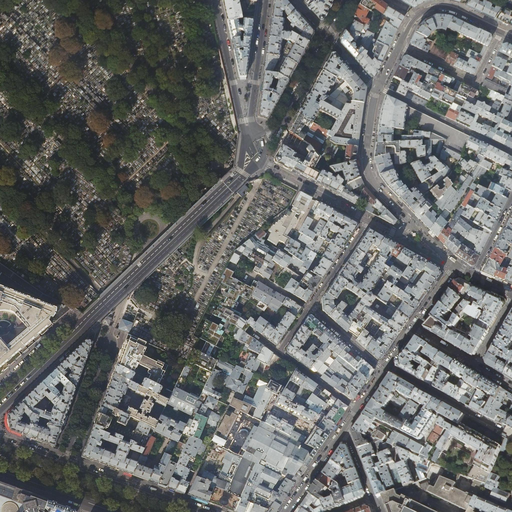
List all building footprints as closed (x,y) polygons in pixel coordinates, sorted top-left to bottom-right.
[(222,0),(226,13),(227,22),(238,19),(241,19),(243,19),(254,21),(254,17),(249,17),(242,18),(238,0),(246,0),(247,3),(247,4),(248,4),(256,5),(256,1),(250,0),(249,0),(222,0)] [(289,17),(296,11),(288,2),(286,0),(274,0),(273,5),(272,18),(282,19),(282,14),(282,12),(283,12),(283,11),(284,11),(285,13),(289,17)] [(305,0),(304,1),(311,9),(320,18),(323,17),(329,6),(332,0),(305,0)] [(360,0),(359,3),(369,9),(375,13),(380,16),(381,17),(388,5),(381,0),(360,0)] [(480,11),(486,0),(482,0),(482,1),(479,0),(468,0),(465,4),(476,10),(480,11)] [(491,2),(486,0),(480,11),(488,15),(493,18),(499,9),(501,7),(495,4),(494,7),(492,6),(493,5),(491,4),(491,5),(490,5),(491,2)] [(369,9),(359,3),(353,14),(359,17),(358,18),(357,17),(356,19),(355,20),(364,25),(365,23),(374,28),(380,16),(375,13),(373,16),(375,17),(372,22),(369,20),(369,19),(367,18),(369,15),(367,14),(369,9)] [(388,5),(381,17),(382,17),(384,14),(391,18),(388,22),(397,29),(401,22),(405,15),(388,5)] [(502,11),(499,10),(500,10),(499,9),(493,18),(510,26),(511,26),(511,7),(511,10),(504,6),(502,11)] [(300,38),(309,43),(311,40),(314,34),(313,30),(310,27),(301,16),(296,11),(289,17),(287,19),(292,24),(290,26),(293,29),(295,27),(300,33),(301,32),(302,34),(300,38)] [(446,31),(447,27),(452,17),(446,16),(445,16),(436,15),(425,20),(419,27),(418,28),(415,32),(424,37),(426,38),(430,33),(435,30),(441,29),(446,31)] [(458,20),(452,17),(447,27),(459,33),(463,23),(458,20)] [(289,40),(291,33),(291,32),(282,31),(283,23),(287,23),(286,20),(282,19),(272,18),(270,30),(269,37),(282,39),(288,40),(289,40)] [(252,30),(254,21),(243,19),(243,26),(240,25),(238,19),(227,22),(229,31),(232,40),(239,38),(241,38),(241,35),(241,32),(245,32),(244,35),(243,35),(243,38),(244,38),(251,40),(252,30)] [(355,20),(354,19),(352,22),(349,28),(346,26),(345,29),(353,39),(355,40),(360,45),(362,46),(364,43),(357,38),(358,36),(361,32),(360,31),(363,28),(370,32),(368,36),(373,38),(374,34),(375,29),(374,28),(365,23),(364,25),(355,20)] [(0,29),(17,48),(16,63),(25,64),(41,82),(43,82),(49,77),(49,81),(51,84),(60,76),(55,69),(51,69),(52,65),(46,59),(44,58),(44,55),(31,40),(27,39),(27,35),(21,34),(21,32),(18,28),(15,27),(12,24),(10,25),(11,23),(8,20),(7,21),(3,21),(0,23),(0,29)] [(374,34),(373,38),(389,46),(393,37),(397,29),(388,22),(386,20),(378,36),(374,34)] [(469,25),(463,23),(459,33),(456,39),(454,42),(459,44),(462,39),(464,40),(466,36),(468,37),(466,41),(471,44),(478,30),(472,27),(469,25)] [(353,39),(345,29),(343,33),(340,37),(341,41),(346,47),(355,57),(364,48),(362,46),(360,45),(357,48),(355,46),(356,45),(355,44),(355,43),(355,42),(354,42),(354,41),(353,41),(355,40),(353,39)] [(490,35),(484,32),(478,30),(471,44),(465,56),(467,57),(479,63),(480,61),(491,39),(490,35)] [(423,39),(424,37),(415,32),(411,39),(410,41),(412,45),(427,53),(432,43),(430,42),(428,45),(425,43),(426,41),(423,39)] [(291,33),(289,40),(295,43),(293,46),(304,52),(307,47),(309,43),(300,38),(291,33)] [(389,46),(373,38),(368,36),(364,43),(362,46),(364,48),(367,50),(369,43),(370,44),(371,41),(375,43),(372,50),(373,51),(374,52),(374,53),(375,53),(374,56),(376,59),(382,62),(388,48),(389,46)] [(282,39),(269,37),(268,46),(267,55),(283,57),(283,55),(280,54),(282,39)] [(250,46),(251,40),(244,38),(243,41),(242,41),(242,43),(240,43),(239,38),(232,40),(233,45),(234,51),(242,49),(250,50),(250,46)] [(509,57),(511,49),(511,45),(506,43),(502,44),(499,49),(496,57),(506,62),(507,60),(508,58),(503,56),(503,54),(509,57)] [(445,60),(449,53),(434,45),(430,53),(445,60)] [(286,59),(297,65),(301,58),(304,52),(293,46),(287,58),(284,56),(283,58),(286,59)] [(367,50),(364,48),(355,57),(360,63),(371,75),(375,75),(379,67),(382,62),(376,59),(374,56),(371,52),(369,52),(371,56),(372,56),(373,57),(371,59),(366,53),(367,50)] [(451,48),(449,53),(445,60),(445,61),(451,64),(454,66),(457,59),(460,53),(461,54),(462,51),(461,51),(460,51),(459,51),(458,52),(451,48)] [(249,54),(250,50),(242,49),(234,51),(235,55),(236,62),(248,58),(249,54)] [(328,60),(322,71),(337,79),(338,77),(342,79),(339,81),(342,84),(353,74),(345,64),(335,53),(331,54),(328,60)] [(283,57),(267,55),(265,64),(264,72),(273,74),(277,68),(275,67),(278,61),(280,62),(283,57)] [(401,62),(399,66),(414,74),(415,72),(410,69),(411,66),(422,72),(419,76),(421,77),(425,79),(430,68),(406,56),(403,57),(401,62)] [(464,62),(457,59),(454,66),(463,70),(471,74),(474,73),(479,63),(467,57),(464,62)] [(506,62),(496,57),(494,61),(491,66),(502,72),(506,62)] [(248,58),(236,62),(238,71),(240,77),(246,77),(248,65),(248,58)] [(297,65),(286,59),(277,74),(289,80),(293,73),(297,65)] [(419,76),(414,74),(399,66),(396,72),(393,77),(402,81),(406,83),(407,82),(406,82),(406,80),(407,79),(404,78),(406,73),(409,74),(409,73),(413,74),(408,84),(419,90),(423,82),(419,80),(421,77),(419,76)] [(502,72),(491,66),(486,77),(492,80),(495,74),(507,80),(506,82),(503,80),(501,83),(509,86),(509,85),(511,78),(511,76),(506,74),(502,72)] [(430,68),(425,79),(423,82),(419,90),(431,95),(433,90),(443,95),(454,100),(461,83),(457,81),(452,91),(442,86),(443,83),(445,82),(449,84),(450,82),(452,83),(453,82),(454,80),(447,76),(435,70),(430,68)] [(338,79),(337,79),(322,71),(316,83),(309,95),(322,102),(328,96),(325,95),(327,90),(329,91),(330,90),(328,89),(330,85),(331,85),(333,85),(335,83),(337,84),(334,89),(336,90),(342,84),(339,81),(338,79)] [(258,116),(267,120),(274,107),(282,93),(289,80),(277,74),(273,74),(264,72),(263,83),(260,103),(258,116)] [(360,81),(353,74),(342,84),(336,90),(328,96),(322,102),(341,113),(342,112),(346,105),(346,103),(348,100),(350,101),(346,93),(349,91),(346,87),(348,85),(353,91),(354,93),(352,101),(364,103),(366,90),(366,88),(360,81)] [(511,78),(509,85),(511,86),(508,96),(505,95),(504,97),(502,102),(502,103),(504,105),(500,114),(497,113),(496,117),(502,120),(497,129),(499,130),(499,128),(500,129),(499,132),(496,131),(492,139),(497,142),(503,145),(508,136),(503,134),(504,131),(509,133),(511,127),(511,124),(503,120),(504,117),(505,118),(507,117),(511,104),(511,78)] [(482,86),(491,91),(504,97),(505,95),(507,91),(484,80),(482,86)] [(408,84),(406,83),(402,81),(396,92),(407,98),(426,107),(428,102),(411,93),(410,94),(407,92),(409,88),(410,88),(409,90),(412,92),(429,100),(430,96),(431,95),(419,90),(408,84)] [(471,88),(466,85),(461,83),(454,100),(450,106),(445,117),(450,119),(455,121),(460,111),(461,109),(465,101),(471,88)] [(475,90),(471,88),(465,101),(475,106),(477,102),(470,98),(471,97),(473,98),(477,91),(475,90)] [(440,101),(443,95),(433,90),(431,95),(430,96),(440,101)] [(502,102),(504,97),(491,91),(488,96),(492,98),(492,99),(493,100),(494,100),(495,100),(496,101),(497,99),(502,102)] [(341,113),(322,102),(309,95),(305,102),(299,114),(305,117),(305,118),(313,122),(319,111),(337,120),(341,113)] [(450,106),(454,100),(443,95),(440,101),(450,106)] [(378,126),(393,128),(396,129),(403,130),(404,118),(406,106),(395,100),(385,96),(381,110),(378,126)] [(361,125),(364,103),(352,101),(351,104),(346,103),(346,105),(348,106),(344,113),(342,112),(341,113),(337,120),(330,132),(313,122),(305,118),(305,117),(299,114),(296,118),(294,123),(289,132),(309,145),(310,146),(318,155),(327,139),(329,135),(331,137),(329,140),(336,144),(346,146),(358,147),(361,125)] [(478,108),(475,106),(465,101),(461,109),(475,115),(478,108)] [(477,102),(475,106),(478,108),(495,117),(496,117),(497,113),(500,107),(490,102),(488,107),(485,105),(484,103),(482,104),(477,102)] [(420,132),(429,133),(429,138),(428,141),(437,140),(446,140),(442,147),(460,156),(465,146),(467,142),(470,137),(462,133),(406,106),(404,118),(416,124),(413,131),(420,132)] [(469,128),(478,133),(479,133),(486,136),(490,128),(493,122),(495,117),(478,108),(475,115),(474,118),(469,128)] [(474,118),(460,111),(455,121),(461,124),(469,128),(474,118)] [(502,120),(496,117),(495,117),(493,122),(497,124),(496,126),(495,126),(494,128),(492,129),(490,128),(486,136),(490,138),(492,139),(496,131),(497,129),(502,120)] [(219,132),(218,136),(222,136),(221,142),(229,143),(230,130),(222,129),(222,132),(219,132)] [(429,133),(420,132),(420,135),(420,136),(401,136),(401,142),(412,141),(411,139),(422,139),(423,137),(429,138),(429,133)] [(508,135),(508,136),(503,145),(511,149),(511,138),(510,138),(510,136),(508,135)] [(476,151),(481,142),(473,138),(470,137),(467,142),(465,146),(476,151)] [(424,156),(425,159),(428,158),(431,157),(431,144),(437,144),(437,140),(428,141),(425,141),(425,146),(424,156)] [(421,141),(412,141),(401,142),(398,142),(399,148),(415,147),(415,148),(416,148),(416,157),(418,158),(424,156),(425,146),(421,146),(421,145),(421,141)] [(398,142),(395,142),(376,143),(375,151),(374,157),(374,158),(388,154),(394,153),(399,153),(399,150),(399,148),(398,142)] [(486,144),(481,142),(476,151),(476,152),(479,154),(478,155),(479,155),(475,163),(477,164),(479,165),(488,145),(486,144)] [(310,146),(309,145),(305,150),(307,151),(308,152),(307,153),(306,155),(305,157),(306,157),(303,162),(303,160),(304,157),(304,156),(303,155),(303,154),(301,158),(282,145),(275,159),(276,163),(284,167),(304,178),(315,183),(322,170),(323,168),(326,163),(318,155),(310,146)] [(498,150),(488,145),(479,165),(482,167),(487,169),(489,170),(492,164),(483,160),(485,157),(503,166),(504,163),(508,155),(498,150)] [(357,154),(358,147),(346,146),(344,164),(356,161),(357,154)] [(444,169),(438,173),(431,177),(421,183),(418,185),(419,188),(426,190),(429,187),(448,173),(450,170),(444,164),(446,156),(448,155),(458,160),(460,156),(442,147),(439,159),(444,164),(441,166),(444,169)] [(393,170),(388,154),(374,158),(377,166),(378,171),(379,173),(379,175),(393,170)] [(432,157),(431,157),(428,158),(429,162),(429,163),(422,166),(420,161),(410,164),(421,183),(431,177),(427,172),(428,171),(428,172),(429,172),(430,172),(431,172),(431,171),(435,169),(436,169),(438,173),(444,169),(441,166),(432,157)] [(473,169),(477,164),(475,163),(472,161),(468,164),(464,159),(463,159),(462,159),(461,158),(460,159),(460,160),(460,161),(458,163),(467,172),(472,168),(473,169)] [(356,161),(344,164),(330,168),(331,169),(335,174),(342,172),(343,177),(340,178),(339,175),(337,176),(343,182),(345,185),(361,178),(358,168),(356,161)] [(482,167),(479,165),(477,164),(473,169),(467,179),(461,186),(437,220),(430,230),(436,236),(437,237),(443,228),(446,223),(444,221),(450,213),(468,186),(470,187),(472,183),(476,176),(482,167)] [(481,179),(487,169),(482,167),(476,176),(481,179)] [(397,169),(393,170),(379,175),(384,181),(388,187),(396,195),(398,198),(408,192),(404,185),(402,185),(400,181),(399,181),(399,180),(398,180),(397,180),(396,177),(397,177),(396,175),(395,172),(398,171),(397,169)] [(508,173),(501,170),(499,175),(500,175),(506,178),(508,175),(510,177),(508,179),(511,180),(511,170),(510,169),(508,173)] [(331,176),(322,170),(315,183),(328,190),(339,196),(343,188),(340,187),(343,182),(337,176),(335,179),(331,177),(331,176)] [(511,180),(508,179),(506,178),(500,175),(499,179),(501,180),(497,186),(510,193),(511,189),(511,180)] [(361,178),(345,185),(343,188),(339,196),(343,198),(354,204),(355,204),(359,197),(350,192),(351,190),(354,189),(355,190),(357,190),(360,188),(363,190),(365,186),(364,186),(361,178)] [(437,200),(452,185),(447,178),(443,181),(445,183),(443,185),(444,186),(444,188),(441,190),(438,190),(437,189),(438,188),(436,186),(430,191),(437,200)] [(456,181),(452,185),(437,200),(433,204),(426,211),(419,219),(425,224),(427,227),(430,230),(437,220),(461,186),(459,184),(456,181)] [(477,186),(472,183),(470,187),(461,202),(463,203),(461,205),(463,206),(461,209),(459,208),(455,215),(449,225),(445,231),(444,230),(445,228),(443,228),(437,237),(441,241),(444,244),(461,215),(463,211),(465,208),(466,205),(472,195),(474,192),(476,188),(477,186)] [(490,183),(487,190),(491,192),(496,194),(507,200),(510,193),(497,186),(490,183)] [(239,195),(242,198),(245,194),(244,193),(245,191),(246,192),(249,189),(249,188),(247,186),(245,185),(237,192),(239,195)] [(371,193),(365,186),(363,190),(361,193),(368,200),(368,201),(369,202),(365,207),(366,208),(365,210),(372,214),(375,210),(381,214),(385,208),(384,207),(371,193)] [(487,190),(477,186),(476,188),(479,189),(476,194),(474,192),(472,195),(485,202),(491,192),(487,190)] [(410,194),(408,192),(398,198),(407,207),(409,208),(421,198),(423,197),(414,188),(410,190),(412,192),(410,194)] [(287,235),(296,221),(297,221),(297,220),(297,219),(297,218),(296,217),(295,217),(296,214),(298,215),(299,214),(300,213),(300,212),(303,214),(311,200),(302,195),(299,194),(291,210),(292,211),(290,213),(287,211),(285,215),(286,216),(283,215),(282,218),(281,218),(279,221),(278,220),(277,223),(275,222),(274,225),(273,225),(269,231),(271,232),(266,239),(275,245),(278,241),(283,244),(287,237),(285,236),(286,235),(287,235)] [(504,205),(507,200),(496,194),(492,201),(490,200),(488,204),(493,206),(501,211),(504,205)] [(479,201),(475,208),(472,206),(471,208),(474,210),(478,212),(496,222),(498,217),(501,211),(493,206),(491,209),(487,206),(488,204),(485,202),(472,195),(466,205),(470,207),(471,206),(470,206),(475,199),(479,201)] [(424,201),(421,198),(409,208),(410,210),(419,219),(426,211),(433,204),(427,198),(424,201)] [(331,215),(334,210),(326,206),(317,201),(316,201),(311,210),(309,214),(312,216),(313,213),(328,221),(330,217),(331,215)] [(470,207),(466,205),(465,208),(467,209),(465,212),(463,211),(461,215),(465,218),(468,220),(474,210),(471,208),(470,207)] [(386,209),(385,208),(381,214),(375,210),(372,214),(387,222),(393,225),(397,220),(386,209)] [(231,230),(241,213),(238,211),(237,213),(232,210),(217,232),(215,231),(213,234),(222,240),(230,229),(231,230)] [(344,215),(334,210),(331,215),(334,216),(333,218),(330,217),(328,221),(327,222),(333,225),(334,222),(340,225),(339,226),(341,227),(341,226),(342,226),(343,226),(344,225),(345,225),(345,226),(344,226),(342,230),(351,235),(354,232),(357,226),(356,222),(344,215)] [(493,228),(496,222),(478,212),(473,222),(480,227),(478,223),(480,220),(481,221),(482,224),(480,227),(484,229),(491,233),(493,228)] [(462,221),(465,218),(461,215),(444,244),(448,249),(454,254),(461,244),(465,239),(471,228),(462,221)] [(319,237),(326,224),(320,220),(313,233),(307,230),(313,220),(307,217),(298,232),(300,233),(298,239),(307,245),(305,248),(289,238),(282,250),(292,256),(303,263),(310,251),(316,242),(313,240),(316,235),(319,237)] [(327,222),(326,224),(319,237),(324,240),(330,244),(341,250),(346,243),(351,235),(342,230),(333,225),(327,222)] [(481,232),(471,228),(465,239),(474,244),(474,246),(475,247),(473,253),(471,251),(471,250),(469,249),(469,250),(461,244),(454,254),(462,260),(471,266),(475,265),(491,233),(484,229),(483,231),(481,231),(481,232)] [(261,229),(249,239),(263,248),(264,246),(275,254),(277,250),(262,240),(265,234),(261,229)] [(377,249),(384,237),(376,233),(369,229),(355,249),(365,255),(370,259),(372,256),(368,254),(366,254),(372,245),(375,247),(374,248),(376,249),(377,249)] [(511,232),(504,229),(499,239),(511,245),(511,232)] [(324,240),(319,237),(316,242),(310,251),(316,255),(324,240)] [(390,240),(384,237),(377,249),(379,251),(380,253),(378,256),(376,259),(377,260),(373,265),(372,264),(370,267),(381,275),(384,270),(387,272),(389,269),(383,264),(397,244),(390,240)] [(263,248),(249,239),(235,250),(229,261),(235,264),(241,253),(248,257),(258,263),(256,268),(254,271),(261,275),(262,276),(266,267),(275,254),(264,246),(263,248)] [(511,245),(499,239),(496,243),(494,248),(505,255),(511,258),(511,245)] [(336,257),(341,250),(330,244),(321,258),(322,258),(332,264),(336,257)] [(399,245),(397,244),(383,264),(389,269),(392,265),(392,264),(388,261),(392,255),(394,256),(393,258),(395,260),(403,248),(399,245)] [(198,258),(207,264),(213,255),(206,250),(208,247),(207,246),(198,258)] [(279,248),(277,250),(275,254),(266,267),(262,276),(268,279),(273,271),(270,270),(274,263),(272,262),(273,261),(284,268),(292,256),(282,250),(279,248)] [(409,251),(403,248),(395,260),(393,262),(395,263),(396,261),(404,267),(401,271),(392,265),(389,269),(387,272),(382,279),(386,282),(391,285),(392,287),(393,287),(397,282),(395,281),(396,279),(398,280),(401,275),(415,254),(409,251)] [(509,264),(511,258),(505,255),(494,248),(489,259),(483,271),(497,278),(503,280),(507,273),(505,272),(506,270),(502,268),(497,268),(502,260),(509,264)] [(360,262),(365,255),(355,249),(351,256),(346,264),(352,268),(353,266),(355,267),(354,269),(360,273),(363,268),(359,266),(360,263),(360,262)] [(316,255),(310,251),(303,263),(301,267),(306,270),(307,270),(316,255)] [(421,271),(427,261),(421,258),(415,254),(401,275),(412,283),(413,281),(414,280),(416,278),(421,271)] [(301,267),(303,263),(292,256),(284,268),(281,272),(291,279),(300,285),(307,289),(312,293),(317,286),(322,278),(312,273),(308,270),(303,278),(287,268),(290,262),(300,268),(299,270),(299,271),(303,274),(304,273),(306,270),(301,267)] [(89,271),(99,284),(112,274),(100,258),(90,266),(92,269),(89,271)] [(328,270),(332,264),(322,258),(318,263),(319,264),(317,267),(316,267),(312,273),(322,278),(328,270)] [(511,258),(509,264),(506,270),(505,272),(507,273),(503,280),(508,282),(511,284),(511,258)] [(235,264),(229,261),(221,277),(223,278),(192,335),(199,338),(200,337),(222,348),(250,294),(251,295),(258,281),(256,280),(252,286),(252,288),(231,276),(237,265),(235,264)] [(433,264),(427,261),(421,271),(422,272),(423,270),(425,272),(416,284),(413,281),(412,283),(426,293),(435,282),(440,274),(438,267),(433,264)] [(354,269),(352,268),(346,264),(341,270),(337,276),(369,298),(371,295),(372,294),(369,292),(381,275),(370,267),(368,271),(369,271),(366,276),(365,275),(363,278),(364,279),(362,281),(363,282),(362,283),(359,281),(359,282),(355,280),(356,277),(355,276),(357,275),(359,276),(360,274),(360,273),(354,269)] [(412,283),(401,275),(398,280),(397,282),(393,287),(419,305),(425,295),(426,293),(412,283)] [(328,290),(326,292),(335,298),(336,299),(344,287),(361,299),(354,309),(352,308),(351,309),(353,311),(359,314),(361,311),(382,325),(397,335),(402,328),(408,320),(389,307),(386,312),(392,317),(389,320),(388,320),(388,321),(369,308),(376,298),(373,296),(371,295),(369,298),(337,276),(328,290)] [(300,285),(291,279),(287,286),(285,285),(283,288),(292,294),(293,295),(298,287),(300,285)] [(258,281),(251,295),(248,301),(257,306),(264,310),(256,322),(244,314),(242,317),(240,316),(235,326),(244,332),(245,332),(249,326),(253,328),(261,334),(269,323),(271,320),(276,313),(282,305),(286,298),(272,289),(258,281)] [(453,286),(450,290),(459,296),(459,297),(463,300),(467,294),(468,295),(466,299),(469,301),(475,288),(468,285),(459,281),(456,282),(453,286)] [(390,287),(391,285),(386,282),(376,298),(385,304),(392,294),(402,300),(402,301),(402,302),(399,306),(398,305),(396,308),(390,304),(388,306),(389,307),(408,320),(413,313),(419,305),(393,287),(392,287),(391,288),(390,287)] [(28,347),(34,343),(31,340),(33,338),(34,341),(39,336),(38,334),(39,333),(41,335),(46,331),(45,329),(47,328),(47,329),(52,325),(52,324),(53,323),(54,323),(62,316),(72,308),(52,298),(50,306),(0,287),(0,374),(3,372),(2,371),(4,370),(8,367),(8,366),(9,364),(10,365),(15,361),(14,360),(16,359),(21,355),(18,351),(19,350),(21,352),(26,348),(24,345),(26,344),(28,347)] [(301,288),(298,287),(293,295),(295,296),(306,302),(309,298),(312,293),(307,289),(304,291),(302,289),(303,289),(301,287),(301,288)] [(469,301),(468,303),(472,305),(475,306),(481,309),(483,310),(485,305),(490,295),(481,291),(475,288),(469,301)] [(459,296),(450,290),(442,301),(441,303),(451,311),(453,309),(454,310),(456,306),(456,305),(458,303),(461,306),(461,305),(462,306),(455,315),(460,319),(461,318),(465,313),(471,307),(472,305),(468,303),(466,302),(463,300),(459,297),(459,296)] [(333,302),(335,298),(326,292),(322,299),(323,310),(325,313),(329,316),(336,308),(334,306),(333,302)] [(490,295),(485,305),(489,307),(489,308),(488,307),(487,309),(488,310),(487,312),(497,317),(500,311),(504,304),(503,301),(497,298),(490,295)] [(286,298),(282,305),(288,309),(286,312),(295,318),(296,317),(302,307),(293,302),(286,298)] [(336,322),(349,307),(341,302),(336,308),(329,316),(332,319),(336,322)] [(451,311),(441,303),(435,312),(432,317),(441,323),(442,324),(446,327),(452,332),(453,332),(454,330),(460,319),(455,315),(451,324),(450,324),(444,320),(451,311)] [(474,308),(471,307),(465,313),(475,319),(472,324),(488,332),(489,330),(491,327),(481,322),(479,321),(478,320),(482,312),(479,311),(481,309),(475,306),(474,308)] [(354,321),(359,314),(353,311),(347,318),(345,316),(351,309),(349,307),(336,322),(341,327),(347,332),(348,330),(353,322),(350,321),(352,319),(354,321)] [(487,312),(483,310),(482,312),(478,320),(479,321),(482,316),(486,314),(481,322),(491,327),(494,322),(497,317),(487,312)] [(359,314),(354,321),(353,322),(348,330),(352,334),(357,338),(357,339),(364,329),(368,332),(369,331),(375,335),(379,329),(382,325),(361,311),(359,314)] [(290,326),(295,318),(286,312),(283,317),(282,316),(281,317),(283,318),(280,321),(277,324),(278,324),(287,330),(290,326)] [(308,316),(302,326),(308,330),(309,328),(312,331),(312,332),(318,338),(327,329),(319,322),(311,315),(308,316)] [(441,323),(432,317),(428,322),(424,328),(430,333),(433,334),(434,333),(440,337),(447,341),(452,332),(446,327),(445,329),(439,326),(440,325),(441,325),(442,324),(441,323)] [(461,318),(460,319),(454,330),(458,331),(459,332),(465,320),(461,318)] [(133,323),(122,319),(118,330),(129,334),(133,323)] [(277,346),(287,330),(278,324),(275,328),(274,331),(273,330),(274,327),(269,323),(261,334),(269,340),(271,342),(277,346)] [(484,339),(488,332),(472,324),(466,335),(470,337),(471,337),(473,339),(482,343),(484,339)] [(382,325),(379,329),(384,333),(380,338),(379,337),(376,341),(376,342),(388,349),(393,342),(397,335),(382,325)] [(511,327),(506,325),(503,331),(500,337),(506,340),(507,338),(510,339),(508,342),(511,343),(511,327)] [(244,332),(235,326),(231,333),(234,334),(233,336),(234,337),(234,338),(241,342),(240,344),(238,343),(236,347),(242,350),(250,336),(246,333),(245,332),(244,332)] [(302,326),(297,333),(293,339),(302,345),(305,347),(308,349),(312,345),(315,342),(308,337),(311,333),(308,331),(308,330),(302,326)] [(331,332),(327,329),(318,338),(318,339),(323,344),(318,350),(323,353),(336,338),(331,332)] [(365,349),(372,339),(373,338),(367,334),(369,332),(368,332),(364,329),(357,339),(356,340),(361,345),(365,349)] [(456,333),(458,331),(454,330),(453,332),(452,332),(447,341),(456,346),(462,350),(468,340),(469,338),(470,337),(466,335),(460,332),(459,334),(456,333)] [(145,379),(158,385),(169,365),(158,360),(157,362),(143,355),(146,348),(144,347),(146,343),(128,334),(124,344),(121,351),(120,354),(116,364),(134,373),(138,364),(149,369),(147,372),(147,373),(148,373),(145,379)] [(261,344),(250,336),(242,350),(246,352),(247,349),(259,355),(264,346),(263,345),(261,344)] [(413,344),(407,352),(419,360),(420,358),(423,354),(430,345),(424,341),(417,337),(413,344)] [(506,340),(500,337),(496,343),(493,348),(504,354),(505,352),(507,354),(506,356),(511,359),(511,351),(509,350),(511,346),(511,343),(508,342),(507,344),(505,342),(506,340)] [(153,431),(151,435),(150,437),(145,447),(132,475),(141,478),(146,480),(150,481),(158,484),(169,461),(169,460),(172,454),(174,449),(182,433),(186,426),(189,418),(188,417),(186,419),(185,420),(184,420),(182,421),(181,424),(174,421),(169,418),(171,414),(167,412),(169,412),(171,407),(170,405),(174,407),(173,409),(173,410),(176,411),(177,411),(178,409),(179,410),(191,415),(191,414),(192,412),(200,396),(205,387),(218,358),(222,350),(213,346),(199,338),(187,361),(180,376),(185,378),(190,367),(194,364),(200,367),(197,374),(199,375),(202,374),(204,375),(194,395),(191,393),(189,396),(187,394),(179,391),(185,379),(180,377),(168,400),(165,407),(158,420),(155,428),(153,431)] [(341,341),(336,338),(323,353),(318,359),(315,362),(314,364),(310,370),(317,375),(320,377),(328,367),(334,361),(335,360),(334,359),(333,360),(330,358),(332,356),(330,355),(331,354),(330,352),(332,350),(333,351),(332,352),(333,353),(334,352),(333,354),(333,355),(336,358),(338,356),(346,346),(341,341)] [(92,342),(87,339),(81,345),(74,352),(80,359),(86,360),(88,355),(92,342)] [(302,345),(293,339),(287,348),(287,354),(290,356),(292,357),(299,362),(303,356),(305,354),(308,349),(305,347),(303,351),(301,349),(299,351),(298,350),(300,348),(302,345)] [(376,341),(372,339),(365,349),(377,359),(381,359),(386,352),(388,349),(376,342),(376,341)] [(473,343),(468,340),(462,350),(467,353),(472,355),(475,355),(477,352),(482,343),(473,339),(472,340),(474,341),(473,343)] [(305,354),(307,356),(306,358),(303,356),(299,362),(305,367),(310,370),(314,364),(312,362),(313,360),(315,362),(318,359),(323,353),(318,350),(316,348),(312,345),(308,349),(305,354)] [(436,349),(430,345),(423,354),(434,361),(432,364),(432,363),(428,361),(428,360),(425,358),(423,360),(431,365),(433,366),(443,353),(436,349)] [(264,346),(259,355),(258,357),(251,369),(256,371),(260,362),(267,365),(267,364),(268,365),(274,354),(264,346)] [(346,346),(338,356),(367,379),(370,375),(373,370),(358,356),(358,357),(354,353),(349,350),(350,349),(346,346)] [(491,351),(490,354),(498,359),(502,362),(503,362),(504,360),(506,356),(504,354),(493,348),(491,351)] [(84,366),(86,360),(80,359),(74,352),(65,361),(56,369),(63,376),(68,372),(67,370),(67,369),(68,368),(70,370),(73,367),(82,370),(84,366)] [(420,358),(419,360),(407,352),(403,358),(398,365),(399,368),(425,382),(430,371),(433,367),(433,366),(431,365),(423,360),(420,358)] [(241,361),(239,366),(250,372),(251,370),(251,369),(258,357),(254,354),(253,355),(249,353),(248,356),(249,357),(248,360),(247,363),(241,361)] [(450,358),(443,353),(433,366),(433,367),(448,375),(450,373),(446,371),(446,370),(439,366),(439,364),(451,371),(452,371),(458,362),(450,358)] [(498,359),(490,354),(487,358),(486,361),(487,365),(492,368),(497,371),(502,363),(498,360),(497,359),(498,359)] [(336,358),(335,360),(334,361),(328,367),(341,378),(358,392),(362,386),(367,379),(338,356),(336,358)] [(511,359),(506,356),(504,360),(509,363),(508,365),(506,363),(505,364),(502,362),(502,363),(497,371),(501,373),(505,376),(510,367),(511,364),(511,359)] [(234,366),(218,358),(205,387),(208,388),(203,397),(200,396),(192,412),(217,423),(220,416),(206,409),(207,407),(213,410),(220,394),(211,389),(217,379),(227,384),(226,386),(226,387),(232,389),(232,390),(236,392),(236,391),(242,394),(245,396),(243,401),(257,407),(266,389),(268,384),(253,376),(253,375),(253,374),(253,373),(253,372),(253,371),(252,371),(252,370),(251,370),(250,372),(239,366),(235,364),(234,366)] [(464,366),(458,362),(452,371),(451,371),(450,373),(448,375),(450,377),(453,372),(456,374),(456,376),(460,378),(461,377),(467,380),(472,370),(464,366)] [(115,369),(113,373),(120,377),(122,373),(126,374),(124,379),(131,382),(133,378),(134,378),(134,377),(142,381),(140,386),(147,390),(149,386),(152,388),(151,392),(158,395),(162,387),(158,385),(145,379),(134,373),(116,364),(115,369)] [(79,380),(82,370),(73,367),(70,370),(69,370),(71,372),(70,375),(69,375),(68,374),(69,373),(68,372),(63,376),(69,383),(75,389),(79,380)] [(328,367),(320,377),(332,386),(334,388),(341,378),(328,367)] [(448,375),(433,367),(430,371),(425,382),(430,385),(445,394),(449,386),(446,384),(448,380),(450,381),(452,377),(450,377),(448,375)] [(69,383),(63,376),(56,369),(49,375),(41,383),(47,389),(51,392),(54,396),(59,392),(55,387),(60,382),(64,387),(69,383)] [(295,369),(285,388),(280,396),(290,401),(291,401),(306,377),(301,373),(295,369)] [(478,374),(472,370),(467,380),(466,382),(478,390),(477,391),(479,392),(480,391),(486,379),(478,374)] [(140,386),(131,382),(124,379),(120,377),(113,373),(110,380),(105,395),(102,403),(130,416),(140,421),(155,428),(158,420),(148,416),(145,415),(147,413),(149,413),(153,404),(151,403),(152,401),(155,401),(154,402),(165,407),(168,400),(158,395),(151,392),(147,390),(140,386)] [(387,381),(382,388),(396,397),(399,394),(395,392),(398,387),(400,388),(398,392),(404,396),(406,397),(412,400),(419,389),(407,383),(392,374),(387,381)] [(306,377),(291,401),(294,403),(302,407),(317,385),(308,379),(306,377)] [(341,378),(334,388),(347,398),(350,400),(353,399),(355,397),(358,392),(341,378)] [(494,384),(486,379),(480,391),(482,393),(483,391),(488,394),(487,395),(489,396),(489,395),(493,397),(493,399),(496,401),(503,389),(494,384)] [(270,380),(268,384),(266,389),(274,393),(280,396),(285,388),(270,380)] [(450,383),(449,386),(445,394),(450,396),(456,400),(462,390),(465,384),(466,383),(460,380),(456,386),(450,383)] [(45,391),(47,389),(41,383),(31,392),(27,397),(21,402),(32,413),(42,417),(44,411),(36,408),(34,407),(46,396),(52,403),(56,398),(54,396),(51,392),(48,395),(45,391)] [(75,389),(69,383),(64,387),(62,392),(61,394),(59,392),(54,396),(56,398),(59,401),(61,402),(62,400),(64,401),(64,402),(63,402),(63,403),(63,404),(69,406),(72,398),(75,389)] [(477,391),(465,384),(462,390),(456,400),(464,404),(471,408),(479,392),(477,391)] [(332,396),(317,385),(302,407),(305,409),(309,411),(317,415),(327,402),(332,396)] [(404,402),(396,397),(382,388),(378,394),(374,400),(385,408),(390,401),(402,408),(405,403),(404,402)] [(274,393),(266,389),(257,407),(257,408),(253,417),(274,428),(276,425),(280,428),(279,431),(313,449),(317,451),(327,436),(336,424),(321,417),(317,415),(309,411),(308,414),(307,413),(304,411),(305,409),(302,407),(294,403),(292,406),(288,404),(290,401),(280,396),(275,404),(313,423),(315,420),(320,423),(316,428),(316,429),(312,426),(311,425),(298,418),(297,418),(294,425),(297,426),(294,432),(292,430),(293,428),(268,415),(266,419),(262,417),(265,410),(291,423),(294,418),(268,404),(272,395),(273,395),(274,393)] [(423,392),(419,389),(412,400),(410,403),(408,405),(417,411),(419,408),(420,407),(413,402),(414,401),(421,405),(428,395),(423,392)] [(511,394),(507,391),(503,389),(496,401),(488,418),(498,422),(500,419),(496,417),(498,415),(506,420),(505,421),(501,420),(500,423),(506,425),(508,426),(511,421),(511,414),(510,415),(500,410),(502,406),(505,408),(508,403),(506,402),(503,401),(505,398),(511,400),(511,404),(510,404),(507,408),(511,410),(511,411),(511,394)] [(480,391),(479,392),(471,408),(476,411),(481,413),(483,409),(488,400),(485,398),(483,401),(480,402),(478,401),(480,400),(481,400),(482,400),(485,395),(484,394),(482,393),(480,391)] [(428,395),(421,405),(426,408),(424,411),(427,413),(428,412),(437,399),(431,396),(428,395)] [(336,424),(340,418),(347,408),(338,401),(332,396),(327,402),(317,415),(321,417),(336,424)] [(60,403),(61,402),(59,401),(56,398),(52,403),(49,406),(52,409),(52,411),(46,409),(44,410),(44,411),(42,417),(45,418),(47,419),(49,420),(62,425),(66,415),(69,406),(63,404),(60,403)] [(235,511),(244,511),(250,498),(264,468),(282,478),(290,482),(302,464),(308,456),(313,449),(279,431),(274,428),(253,417),(257,408),(232,398),(229,406),(236,409),(233,414),(231,414),(229,418),(228,417),(223,419),(217,431),(206,454),(198,471),(196,477),(215,484),(208,502),(214,504),(230,510),(235,511)] [(488,418),(496,401),(493,399),(492,398),(491,398),(490,399),(485,410),(483,409),(481,413),(485,416),(488,418)] [(440,401),(437,399),(428,412),(432,414),(434,411),(435,411),(434,413),(435,413),(434,415),(436,417),(439,413),(445,404),(440,401)] [(386,409),(385,408),(374,400),(371,405),(368,409),(387,419),(389,415),(382,410),(383,409),(385,410),(386,409)] [(30,418),(32,413),(21,402),(14,408),(7,415),(11,430),(16,433),(22,435),(28,423),(22,421),(25,413),(30,418)] [(100,408),(98,413),(108,418),(110,413),(113,414),(112,415),(113,416),(116,417),(117,417),(117,416),(120,417),(117,422),(125,426),(130,416),(102,403),(100,408)] [(446,405),(445,404),(439,413),(441,415),(458,425),(464,415),(455,409),(446,405)] [(417,411),(408,405),(400,417),(406,421),(409,422),(412,419),(410,418),(412,415),(414,416),(417,411)] [(421,410),(419,408),(417,411),(414,416),(413,417),(416,418),(421,410)] [(364,414),(363,416),(375,421),(375,420),(376,419),(385,423),(385,422),(395,428),(404,432),(409,423),(409,422),(406,421),(405,423),(394,417),(396,415),(391,412),(389,415),(387,419),(368,409),(365,414),(364,414)] [(427,413),(424,411),(414,426),(409,423),(404,432),(413,437),(418,440),(421,439),(436,417),(434,415),(432,414),(428,412),(427,413)] [(217,423),(192,412),(191,414),(195,416),(188,433),(185,432),(187,426),(186,426),(182,433),(198,439),(205,422),(208,423),(207,426),(213,428),(214,429),(215,428),(217,423)] [(45,418),(42,417),(32,413),(30,418),(28,423),(22,435),(30,437),(36,440),(39,432),(42,425),(39,424),(38,424),(37,423),(38,419),(44,421),(45,418)] [(108,418),(98,413),(96,419),(94,424),(111,432),(127,439),(130,440),(145,447),(150,437),(135,431),(125,426),(117,422),(108,418)] [(373,424),(375,421),(363,416),(359,422),(353,430),(365,435),(366,435),(372,437),(373,434),(374,432),(377,427),(373,424)] [(438,422),(437,424),(445,429),(448,430),(453,433),(456,429),(444,422),(445,421),(443,419),(441,418),(438,422)] [(55,446),(62,425),(49,420),(47,426),(48,429),(47,429),(44,428),(44,427),(46,428),(47,427),(46,426),(42,425),(39,432),(36,440),(45,443),(55,446)] [(153,431),(155,428),(140,421),(135,431),(150,437),(151,435),(149,434),(148,435),(147,434),(151,428),(151,430),(153,431)] [(111,432),(94,424),(91,433),(85,448),(82,456),(92,460),(99,463),(105,449),(103,448),(103,449),(97,447),(97,446),(100,447),(102,441),(101,441),(101,440),(107,442),(111,432)] [(441,435),(445,429),(437,424),(433,431),(441,435)] [(460,431),(456,429),(453,433),(451,437),(482,454),(469,477),(474,479),(483,483),(487,485),(491,474),(500,450),(502,447),(463,425),(460,431)] [(373,438),(372,437),(366,435),(365,435),(353,430),(352,432),(358,446),(359,449),(380,440),(373,438)] [(392,436),(388,444),(393,446),(399,434),(393,431),(392,430),(389,434),(392,436)] [(443,451),(451,437),(453,433),(448,430),(444,437),(443,437),(437,448),(439,449),(443,451)] [(126,442),(127,439),(111,432),(107,442),(118,446),(114,455),(111,454),(111,453),(111,452),(106,451),(106,449),(105,449),(99,463),(107,466),(116,469),(126,442)] [(374,436),(373,438),(380,440),(359,449),(361,455),(364,461),(372,458),(376,456),(378,455),(377,454),(376,454),(373,446),(378,443),(378,445),(376,446),(376,448),(379,447),(380,450),(378,451),(379,455),(390,450),(388,444),(383,442),(386,436),(380,432),(376,437),(374,436)] [(198,439),(182,433),(174,449),(178,451),(179,451),(182,444),(183,443),(185,444),(185,445),(182,453),(194,458),(196,454),(202,456),(202,455),(207,445),(208,443),(200,440),(198,439)] [(433,444),(437,438),(438,438),(439,437),(438,436),(433,433),(432,433),(428,440),(430,441),(429,442),(433,444)] [(399,434),(393,446),(398,448),(400,445),(408,449),(414,452),(413,454),(419,457),(424,447),(419,445),(405,437),(399,434)] [(502,447),(500,450),(505,453),(510,440),(505,438),(502,447)] [(145,447),(130,440),(129,443),(126,442),(116,469),(125,472),(132,475),(145,447)] [(390,450),(392,454),(393,459),(395,462),(368,472),(377,495),(378,497),(382,495),(388,493),(386,489),(388,488),(388,489),(391,488),(391,487),(395,485),(394,484),(401,482),(401,481),(402,481),(404,487),(415,483),(407,463),(409,459),(414,461),(416,462),(419,469),(417,470),(421,481),(426,478),(424,474),(427,472),(428,470),(431,462),(427,460),(419,457),(413,454),(398,448),(393,446),(388,444),(390,450)] [(424,447),(419,457),(427,460),(428,458),(429,458),(431,456),(428,455),(432,447),(426,444),(425,446),(424,447)] [(356,470),(348,447),(343,446),(336,456),(332,461),(349,472),(356,470)] [(312,459),(317,451),(313,449),(308,456),(312,459)] [(442,453),(443,451),(439,449),(432,460),(429,458),(428,458),(427,460),(431,462),(435,464),(442,453)] [(388,456),(392,454),(390,450),(379,455),(378,455),(376,456),(377,457),(379,456),(381,463),(375,466),(372,458),(364,461),(366,466),(368,472),(395,462),(393,459),(390,460),(388,456)] [(195,459),(194,458),(182,453),(177,464),(189,470),(191,466),(187,464),(189,460),(193,462),(195,459)] [(442,453),(435,464),(441,466),(446,455),(442,453)] [(307,466),(312,459),(308,456),(302,464),(306,467),(307,466)] [(177,464),(169,461),(158,484),(161,485),(166,487),(173,473),(174,471),(176,467),(177,464)] [(347,473),(349,472),(332,461),(328,468),(323,474),(339,484),(342,481),(342,480),(338,478),(341,474),(344,477),(346,475),(347,473)] [(442,478),(446,468),(441,466),(435,464),(431,462),(428,470),(442,478)] [(189,470),(177,464),(176,467),(179,468),(177,473),(174,471),(173,473),(181,477),(175,490),(180,492),(182,493),(184,493),(186,489),(189,483),(187,482),(184,481),(188,474),(190,475),(192,476),(194,472),(192,471),(189,470)] [(301,476),(306,467),(302,464),(290,482),(295,484),(301,476)] [(263,502),(257,500),(255,505),(253,504),(249,511),(267,511),(271,506),(267,504),(273,492),(274,490),(275,488),(278,484),(280,482),(282,478),(264,468),(250,498),(255,499),(257,495),(265,499),(263,502)] [(434,511),(403,497),(403,498),(399,496),(396,490),(388,493),(382,495),(383,496),(384,500),(387,507),(396,504),(412,511),(475,511),(476,511),(475,511),(471,509),(476,497),(481,486),(483,483),(474,479),(473,481),(474,482),(469,493),(468,493),(467,494),(455,488),(461,474),(446,468),(442,478),(440,482),(439,482),(433,484),(432,481),(420,485),(421,489),(468,511),(434,511)] [(356,470),(349,472),(347,473),(346,475),(350,486),(361,481),(359,475),(356,470)] [(181,477),(173,473),(166,487),(171,489),(175,490),(181,477)] [(340,485),(339,484),(323,474),(321,478),(318,482),(332,491),(335,493),(338,491),(339,493),(335,494),(336,496),(334,497),(338,507),(340,507),(347,504),(343,492),(342,491),(341,489),(340,485)] [(487,485),(483,483),(481,486),(492,491),(494,490),(491,498),(506,504),(510,494),(501,490),(502,487),(499,486),(500,484),(498,483),(500,477),(491,474),(487,485)] [(197,498),(208,502),(215,484),(196,477),(187,495),(197,498)] [(295,484),(290,482),(282,478),(280,482),(282,484),(281,485),(278,484),(275,488),(287,496),(291,490),(295,484)] [(361,481),(350,486),(349,486),(350,487),(347,488),(348,490),(343,492),(347,504),(354,501),(364,498),(365,493),(363,486),(361,481)] [(0,482),(0,511),(43,511),(48,500),(36,496),(5,484),(0,482)] [(310,494),(314,496),(319,500),(323,503),(326,511),(331,510),(338,507),(334,497),(332,491),(318,482),(311,491),(310,494)] [(287,496),(275,488),(274,490),(276,491),(275,492),(273,492),(267,504),(271,506),(274,502),(280,506),(283,501),(287,496)] [(314,507),(319,500),(314,496),(310,494),(304,502),(301,506),(308,511),(326,511),(323,503),(319,500),(316,506),(317,507),(314,510),(313,509),(315,507),(314,507)] [(511,511),(476,497),(471,509),(475,511),(477,508),(484,511),(511,511)] [(249,511),(253,504),(255,499),(250,498),(244,511),(249,511)] [(60,505),(48,500),(43,511),(75,511),(75,510),(60,505)] [(274,502),(271,506),(267,511),(275,511),(276,511),(280,506),(274,502)]
